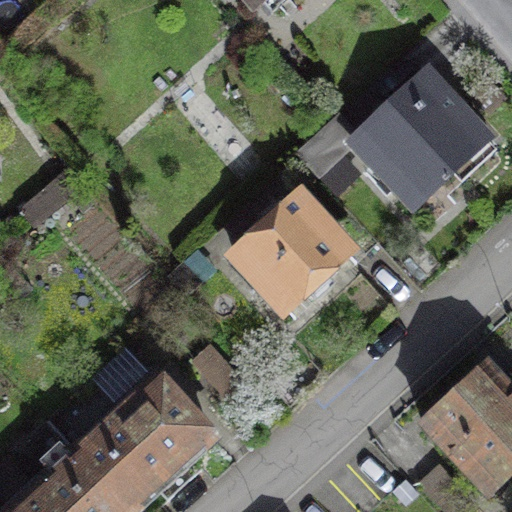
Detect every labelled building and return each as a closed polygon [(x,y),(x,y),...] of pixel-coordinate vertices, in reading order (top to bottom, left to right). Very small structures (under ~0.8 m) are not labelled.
[(305,0),(248,0),(275,28),(305,0)] [(511,166),(511,134),(459,68),(364,144),(434,230),(511,166)] [(378,270),(313,198),(243,261),(307,333),(378,270)] [(511,505),(511,378),(506,372),(442,430),(511,506),(511,505)] [(249,452),(186,378),(35,511),(181,511),(217,480),(249,452)]
